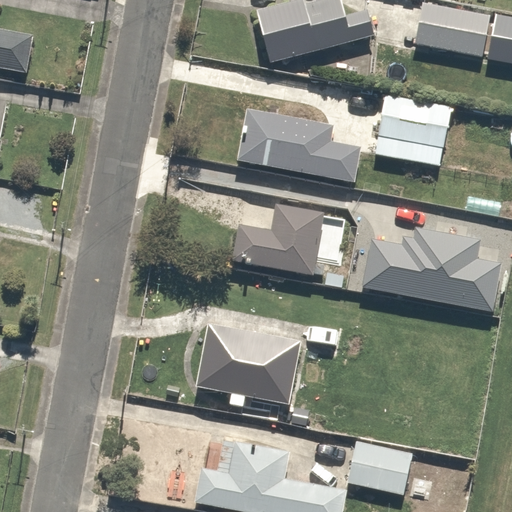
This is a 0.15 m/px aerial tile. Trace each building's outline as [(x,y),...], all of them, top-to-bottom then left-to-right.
[(301,0),(300,0),(254,13),(269,66),(375,36),(367,8),(346,14),(341,0),(329,0),(304,7),(301,0)] [(499,13),(420,3),(415,44),(493,54),(499,13)] [(0,68),(26,74),(33,38),(0,31),(0,68)] [(450,111),(383,100),(373,158),(440,169),(450,111)] [(334,129),(247,111),(237,160),(353,183),(360,149),(331,144),(334,129)] [(409,204),(367,199),(364,226),(405,231),(409,204)] [(312,277),(322,215),(273,207),(269,231),(237,226),(230,263),(312,277)] [(301,342),(204,324),(192,389),(228,396),(226,406),(242,409),(244,398),(289,406),(301,342)] [(382,335),(337,327),(332,357),(362,363),(360,374),(374,377),(382,335)] [(346,485),(404,494),(411,451),(314,435),(310,456),(349,462),(346,485)] [(240,511),(342,511),(346,490),(285,479),(290,451),(233,440),(227,471),(199,466),(192,503),(240,511)] [(436,466),(415,461),(407,495),(428,500),(436,466)]
